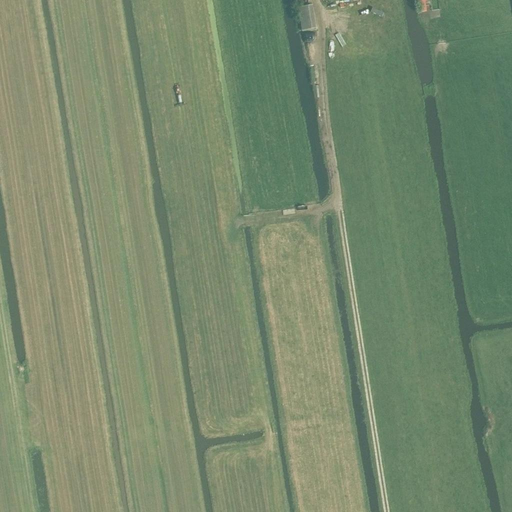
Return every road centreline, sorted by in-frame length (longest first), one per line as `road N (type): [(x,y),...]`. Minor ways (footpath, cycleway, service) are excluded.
road 1 (track): [(387,511),(316,0)]
road 2 (track): [(197,0),(271,446)]
road 3 (track): [(0,296),(34,511)]
